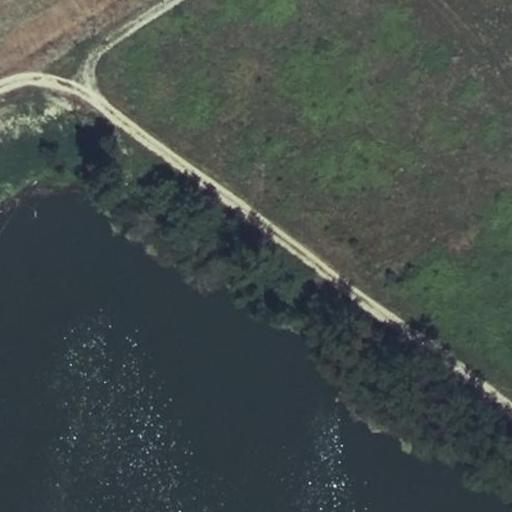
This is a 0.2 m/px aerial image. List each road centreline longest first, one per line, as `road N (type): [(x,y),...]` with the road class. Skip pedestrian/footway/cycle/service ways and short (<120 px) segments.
road 1 (track): [(28,75),(511,423)]
road 2 (track): [(0,93),(138,0)]
